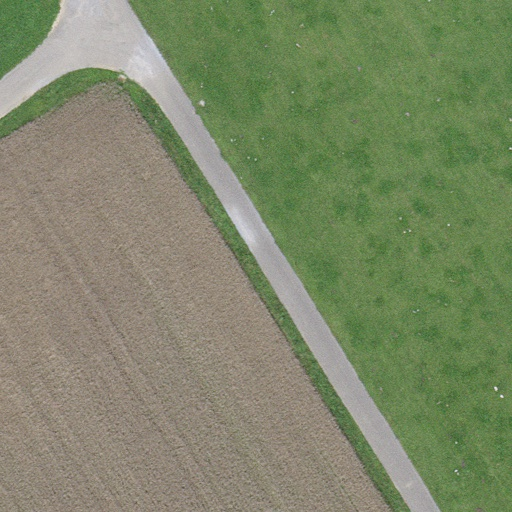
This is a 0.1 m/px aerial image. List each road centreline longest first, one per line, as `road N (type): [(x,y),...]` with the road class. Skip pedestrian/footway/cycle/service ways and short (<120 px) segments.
road 1 (track): [(104,0),(424,511)]
road 2 (track): [(0,102),(115,18)]
